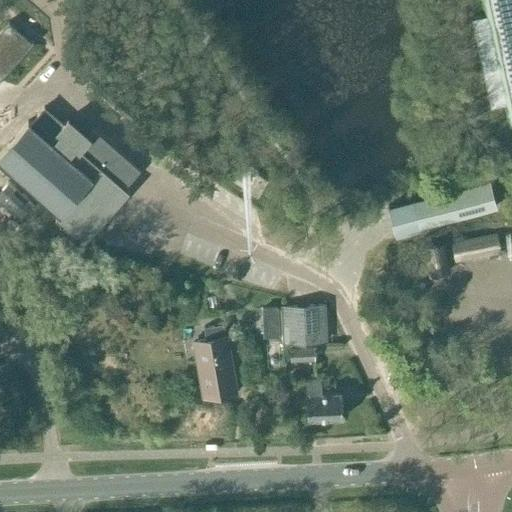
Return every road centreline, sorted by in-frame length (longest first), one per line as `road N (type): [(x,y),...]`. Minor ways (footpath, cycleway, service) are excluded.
road 1 (residential): [(30,99),(51,80),(168,184),(332,291),(416,473)]
road 2 (secondary): [(0,493),(416,473)]
